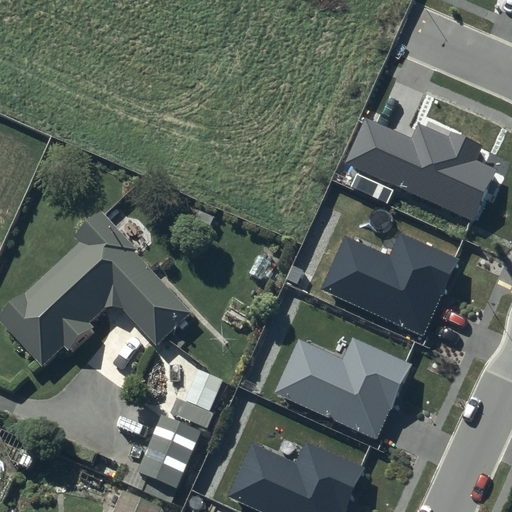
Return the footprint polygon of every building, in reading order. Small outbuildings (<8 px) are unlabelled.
[(411,138),(366,119),(344,164),(475,222),(497,170),(476,160),(482,145),(450,131),(448,137),(418,123),(411,138)] [(79,243),(0,318),(0,320),(43,367),(106,308),(122,308),(157,346),(192,314),(98,211),(73,236),(79,243)] [(388,255),(344,236),(320,289),(422,335),(457,259),(398,232),(388,255)] [(343,359),(299,340),(275,393),(378,439),(412,363),(353,337),(343,359)] [(224,392),(199,380),(186,409),(211,421),(224,392)] [(202,431),(162,415),(138,472),(176,488),(202,431)] [(295,463),(251,444),(228,497),(261,511),(343,511),(364,467),(306,441),(295,463)] [(122,492),(113,511),(159,511),(161,509),(122,492)]
